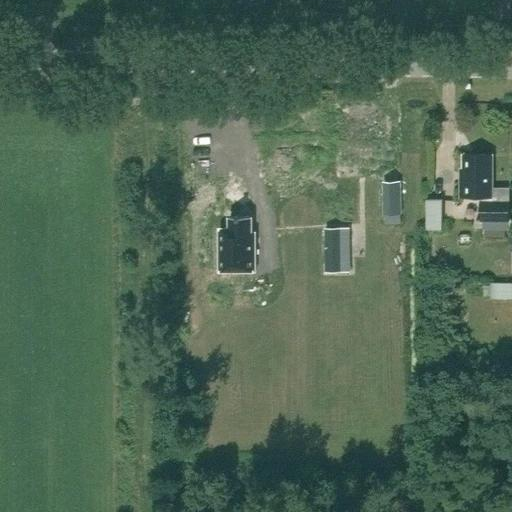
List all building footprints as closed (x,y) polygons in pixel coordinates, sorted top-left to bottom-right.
[(511,14),(511,0),(503,0),(503,11),(508,11),(508,14),(511,14)] [(342,103),(344,164),(382,162),(380,111),(369,112),(368,102),(342,103)] [(462,168),(462,196),(482,196),(481,220),(484,220),(484,228),(505,228),(508,229),(508,220),(511,220),(511,219),(511,188),(495,188),(495,154),(465,154),(465,168),(462,168)] [(384,213),(403,213),(402,180),(383,180),(384,213)] [(443,198),(428,199),(428,229),(443,229),(443,198)] [(257,271),(257,232),(254,232),(254,216),(231,216),(231,228),(221,228),(221,271),(257,271)] [(505,228),(484,228),(484,237),(505,237),(505,228)] [(341,229),(325,229),(326,271),(342,271),(341,229)] [(511,282),(492,282),(492,298),(511,298),(511,282)] [(436,287),(437,298),(454,297),(453,286),(436,287)]
